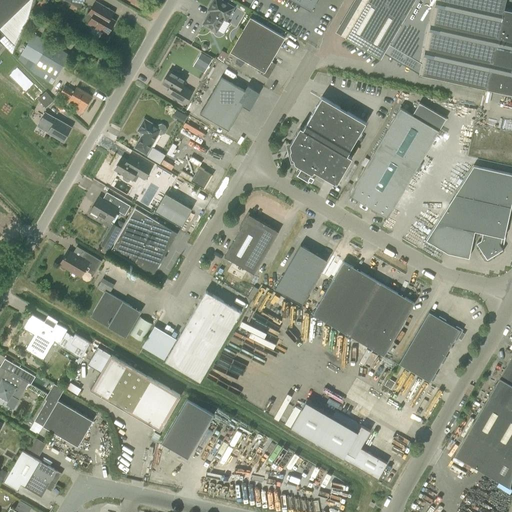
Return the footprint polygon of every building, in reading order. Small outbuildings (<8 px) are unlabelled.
[(0,0),(0,40),(12,54),(33,14),(36,0),(0,0)] [(39,0),(35,6),(41,10),(47,0),(39,0)] [(84,0),(65,0),(80,9),(84,0)] [(234,11),(233,11),(235,7),(221,0),(214,0),(208,10),(211,12),(204,24),(217,32),(224,19),(227,21),(229,18),(230,18),(234,11)] [(292,0),(311,10),(317,0),(292,0)] [(367,0),(345,38),(380,58),(389,43),(414,0),(367,0)] [(419,74),(486,89),(504,9),(505,0),(414,0),(389,43),(422,62),(419,73),(419,74)] [(89,13),(93,16),(89,22),(108,34),(115,21),(110,18),(114,12),(96,2),(89,13)] [(511,11),(504,9),(486,89),(511,94),(511,11)] [(262,70),(260,73),(268,77),(276,64),(271,61),(285,37),(250,17),(230,52),(262,70)] [(35,74),(52,84),(70,55),(34,33),(20,54),(18,59),(31,70),(35,74)] [(206,72),(213,56),(202,50),(194,66),(206,72)] [(222,50),(217,58),(224,62),(228,54),(222,50)] [(170,71),(163,83),(176,91),(172,97),(185,104),(192,91),(182,85),(185,80),(170,71)] [(245,90),(221,77),(200,113),(229,130),(243,105),(250,109),(260,92),(248,85),(245,90)] [(74,108),(82,113),(91,96),(77,87),(75,91),(65,85),(60,93),(70,99),(68,102),(75,106),(74,108)] [(38,98),(46,108),(54,100),(46,91),(38,98)] [(322,96),(303,128),(300,126),(290,143),(291,148),(290,150),(292,157),(294,158),(295,163),(301,166),(297,172),(309,179),(310,178),(312,179),(316,171),(337,183),(352,157),(347,154),(366,122),(322,96)] [(349,194),(372,208),(371,210),(376,213),(378,211),(388,217),(439,130),(400,107),(349,194)] [(51,127),(48,132),(63,141),(71,127),(45,112),(40,121),(51,127)] [(157,124),(156,126),(145,119),(138,131),(143,134),(135,147),(146,154),(158,134),(160,135),(164,133),(166,130),(165,125),(162,123),(157,124)] [(160,164),(165,155),(152,147),(147,156),(160,164)] [(123,179),(127,182),(130,181),(131,179),(132,179),(135,173),(145,179),(152,166),(131,154),(127,160),(122,157),(115,169),(124,174),(122,177),(123,179)] [(511,173),(474,165),(456,192),(511,204),(511,202),(511,173)] [(199,167),(191,180),(204,188),(212,175),(199,167)] [(511,204),(456,192),(426,240),(446,252),(469,257),(475,231),(483,233),(481,241),(477,243),(487,260),(503,249),(502,247),(504,238),(511,204)] [(155,210),(182,226),(192,208),(165,193),(155,210)] [(102,216),(111,221),(118,210),(125,214),(131,205),(117,197),(113,204),(100,196),(91,210),(99,215),(99,217),(102,216)] [(167,255),(165,255),(178,232),(136,208),(112,249),(154,274),(161,262),(162,263),(167,255)] [(10,221),(0,214),(0,232),(3,234),(10,221)] [(249,214),(245,221),(224,256),(246,268),(254,273),(278,232),(249,214)] [(113,223),(100,244),(101,245),(100,247),(107,251),(109,249),(122,228),(113,223)] [(327,259),(301,244),(275,288),(302,303),(327,259)] [(101,260),(86,251),(82,257),(68,249),(60,263),(81,275),(84,270),(93,275),(101,260)] [(313,314),(384,355),(415,302),(343,261),(313,314)] [(103,278),(97,288),(104,291),(106,288),(111,291),(115,284),(103,278)] [(166,359),(201,379),(241,310),(206,289),(166,359)] [(141,310),(106,290),(91,315),(127,336),(141,310)] [(32,312),(24,326),(36,334),(27,350),(42,358),(55,336),(61,340),(66,331),(67,329),(57,322),(53,328),(47,324),(44,322),(45,320),(32,312)] [(429,312),(399,364),(430,382),(460,330),(429,312)] [(130,334),(142,341),(152,323),(140,317),(130,334)] [(164,359),(164,358),(176,338),(154,325),(142,346),(164,359)] [(73,335),(70,341),(85,351),(90,342),(75,333),(73,335)] [(90,389),(160,430),(180,395),(111,354),(90,389)] [(511,355),(454,455),(510,487),(511,477),(511,408),(511,407),(511,355)] [(0,396),(15,406),(19,400),(29,383),(31,384),(33,379),(14,367),(11,372),(1,366),(0,366),(0,396)] [(384,385),(391,389),(395,382),(388,378),(384,385)] [(50,395),(34,421),(78,446),(93,421),(50,395)] [(187,399),(161,442),(188,458),(213,414),(187,399)] [(290,427),(378,478),(387,463),(361,447),(370,430),(335,410),(332,416),(306,401),(290,427)] [(20,484),(24,486),(42,496),(46,488),(51,491),(62,473),(22,450),(4,481),(17,489),(20,484)]
